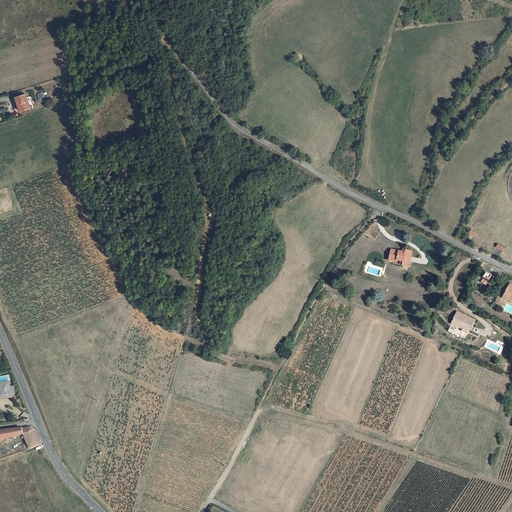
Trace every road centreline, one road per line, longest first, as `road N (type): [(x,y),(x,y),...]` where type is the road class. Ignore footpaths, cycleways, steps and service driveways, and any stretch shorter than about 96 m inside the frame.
road 1 (unclassified): [(511,271),(240,128),(165,39),(153,0)]
road 2 (track): [(511,427),(493,478),(341,424),(275,406),(258,410)]
road 3 (track): [(321,288),(507,370)]
